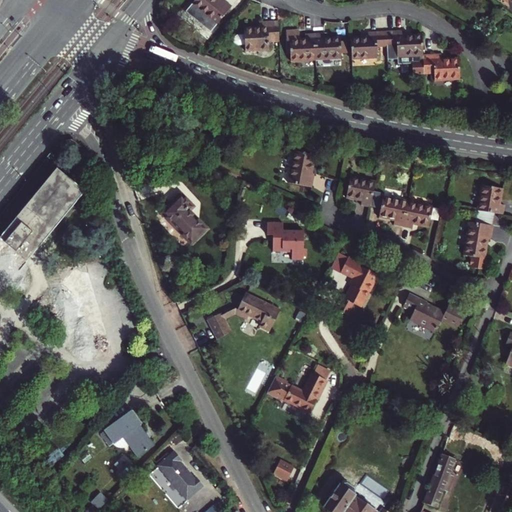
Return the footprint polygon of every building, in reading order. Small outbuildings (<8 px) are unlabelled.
[(205,0),(194,17),(221,34),(234,12),(223,5),(221,8),(207,0),(205,0)] [(511,0),(497,0),(498,0),(511,10),(511,0)] [(280,38),(279,20),(260,20),(260,26),(242,26),(243,51),(269,50),(269,39),(280,38)] [(325,30),(314,30),(305,31),(305,37),(299,37),(299,27),(286,27),(287,50),(290,50),(290,53),(290,57),(341,56),(340,35),(325,36),(325,30)] [(368,36),(351,36),(352,57),(378,57),(378,45),(397,44),(398,62),(401,62),(401,64),(407,64),(407,63),(411,63),(411,74),(434,73),(434,79),(460,79),(459,59),(442,59),(442,54),(423,55),(423,34),(405,35),(405,29),(368,30),(368,36)] [(287,163),(282,195),(305,199),(307,185),(304,184),(307,166),(287,163)] [(57,176),(0,242),(0,280),(9,289),(27,267),(25,266),(32,257),(35,259),(85,200),(57,176)] [(343,187),(340,207),(355,209),(355,215),(365,216),(368,192),(343,187)] [(483,191),(480,217),(497,220),(505,221),(506,211),(501,210),(503,194),(483,191)] [(195,219),(199,216),(190,201),(167,216),(190,252),(209,240),(195,219)] [(385,207),(382,226),(398,228),(397,234),(417,237),(418,232),(433,234),(436,214),(385,207)] [(495,232),(497,220),(480,217),(478,229),(495,232)] [(285,227),(285,219),(268,219),(268,232),(274,231),(275,248),(294,247),(294,255),(306,255),(306,227),(285,227)] [(495,232),(478,229),(472,228),(467,261),(475,263),(473,274),(489,276),(491,265),(487,264),(490,245),(494,246),(495,232)] [(339,291),(333,302),(345,309),(351,298),(361,302),(369,287),(371,288),(376,279),(374,278),(381,266),(368,258),(365,264),(359,261),(360,258),(348,251),(340,266),(351,272),(347,279),(350,280),(343,293),(339,291)] [(27,267),(35,259),(32,257),(25,266),(27,267)] [(85,271),(56,280),(63,306),(68,308),(63,318),(62,323),(64,327),(75,333),(72,338),(80,363),(108,355),(85,271)] [(262,325),(273,330),(282,311),(249,293),(241,308),(254,315),(264,321),(262,325)] [(428,303),(429,302),(410,293),(404,305),(416,311),(411,320),(437,333),(443,319),(459,327),(467,312),(451,305),(446,312),(428,303)] [(241,308),(224,316),(226,322),(240,314),(252,320),(254,315),(241,308)] [(218,341),(220,340),(232,334),(226,322),(224,316),(223,314),(208,321),(218,341)] [(318,365),(314,373),(324,378),(328,370),(318,365)] [(275,375),(270,385),(280,390),(281,388),(303,399),(302,401),(311,406),(319,389),(321,390),(326,379),(324,378),(314,373),(311,372),(302,389),(291,384),(290,385),(286,383),(287,381),(275,375)] [(133,410),(100,433),(109,446),(123,436),(138,456),(153,445),(139,424),(142,422),(133,410)] [(175,451),(159,466),(187,499),(204,485),(197,477),(195,479),(180,461),(182,459),(175,451)] [(457,458),(444,452),(443,452),(425,501),(439,507),(445,490),(448,490),(454,474),(451,473),(457,458)] [(294,467),(280,460),(273,474),(287,481),(294,467)] [(511,483),(502,480),(492,510),(496,511),(502,511),(506,503),(511,485),(511,483)] [(341,484),(336,491),(331,498),(326,505),(329,508),(329,511),(330,511),(388,511),(383,508),(382,510),(381,510),(379,511),(378,511),(372,507),(372,502),(367,499),(362,500),(354,495),(355,494),(355,493),(356,491),(356,487),(348,481),(345,481),(343,484),(341,484)]
